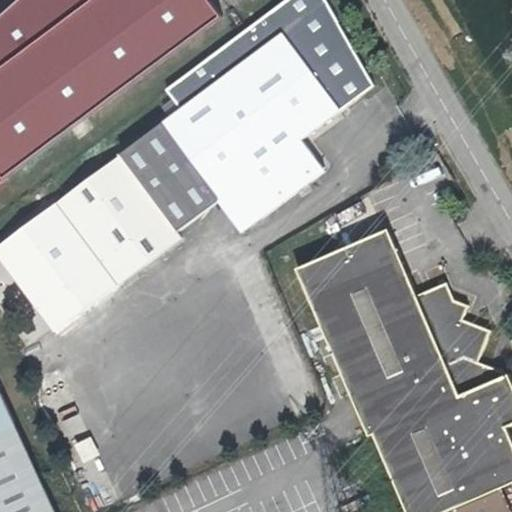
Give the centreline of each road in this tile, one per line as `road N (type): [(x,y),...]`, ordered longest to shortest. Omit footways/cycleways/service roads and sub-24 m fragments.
road 1 (unknown): [(74,359),(355,169),(435,83)]
road 2 (unclassified): [(511,220),(388,0)]
